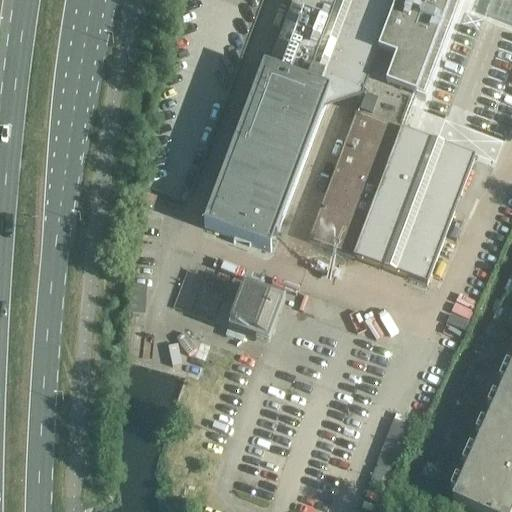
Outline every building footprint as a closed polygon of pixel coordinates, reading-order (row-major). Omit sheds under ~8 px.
[(295,0),(271,64),(268,71),(265,69),(211,211),(215,213),(210,228),(206,226),(205,229),(271,254),(272,250),(268,249),(273,234),(277,236),(327,103),(323,102),(329,86),(363,99),(357,115),(404,133),(417,99),(426,102),(463,0),(295,0)] [(404,133),(357,115),(309,242),(427,287),(475,159),(404,133)] [(144,205),(154,208),(157,199),(148,195),(144,205)] [(132,309),(142,311),(147,286),(137,284),(132,309)] [(244,291),(230,328),(267,341),(280,305),(244,291)] [(499,324),(511,328),(511,312),(504,310),(499,324)] [(511,379),(508,378),(490,419),(511,429),(511,379)] [(511,429),(490,419),(471,461),(511,479),(511,429)] [(399,468),(412,425),(395,420),(382,462),(399,468)] [(511,511),(511,479),(471,461),(452,504),(470,511),(511,511)]
